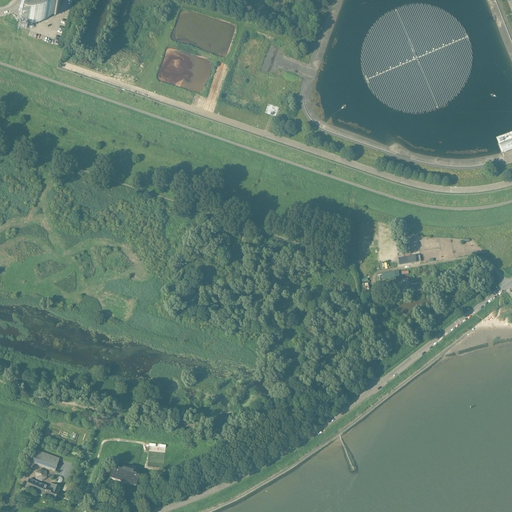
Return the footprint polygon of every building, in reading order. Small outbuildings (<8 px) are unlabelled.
[(34,2),(34,0),(28,0),(26,8),(26,10),(25,10),(24,13),(24,14),(24,15),(20,26),(25,27),(26,28),(26,25),(32,24),(32,25),(32,24),(36,23),(36,24),(36,23),(40,22),(40,23),(40,22),(44,20),(44,21),(44,20),(47,18),(48,19),(47,18),(52,15),(54,16),(57,11),(40,2),(39,3),(34,2)] [(503,153),(511,149),(511,133),(497,139),(505,161),(506,161),(503,153)] [(415,256),(399,258),(400,265),(416,262),(415,256)] [(398,271),(382,274),(383,280),(399,278),(398,271)] [(422,288),(421,283),(409,284),(409,286),(403,287),(400,288),(399,281),(393,282),(394,292),(422,288)] [(59,459),(37,451),(32,464),(55,472),(59,459)] [(43,481),(47,472),(39,468),(34,477),(43,481)] [(132,472),(122,469),(121,471),(116,470),(116,471),(113,470),(110,479),(135,487),(138,477),(134,476),(135,475),(131,474),(132,472)] [(59,488),(50,484),(48,488),(29,480),(24,489),(53,502),(54,502),(56,495),(59,488)] [(140,500),(145,493),(145,492),(147,490),(145,489),(143,491),(139,488),(133,497),(140,502),(141,500),(140,500)]
